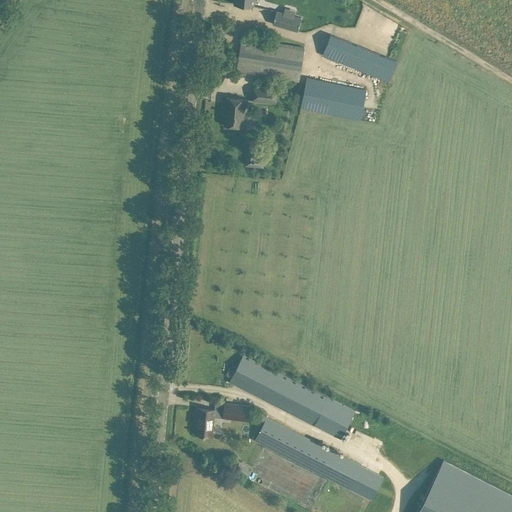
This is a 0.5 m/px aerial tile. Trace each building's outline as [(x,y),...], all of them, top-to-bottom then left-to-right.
[(276,11),(273,24),(297,31),(301,18),(276,11)] [(330,34),(322,55),(388,81),(396,61),(330,34)] [(304,48),(252,39),(242,37),(237,71),(246,73),(298,81),(304,48)] [(305,85),(300,108),(301,108),(360,120),(366,89),(306,76),(305,85)] [(254,85),(253,100),(275,102),(277,87),(254,85)] [(246,99),(236,98),(226,97),(225,111),(226,111),(225,125),(243,127),(246,99)] [(245,163),(244,165),(263,167),(265,155),(266,141),(247,139),(246,153),(245,163)] [(232,378),(230,382),(238,386),(314,425),(314,424),(341,438),(347,426),(355,411),(253,358),(244,354),(234,373),(232,378)] [(224,411),(223,418),(247,421),(247,419),(249,407),(249,406),(225,402),(224,411)] [(196,433),(212,435),(214,410),(198,408),(197,419),(198,419),(197,433),(196,433)] [(264,423),(255,440),(329,478),(371,500),(375,492),(383,477),(361,465),(264,415),(261,421),(264,423)] [(359,429),(357,433),(373,440),(375,436),(359,429)] [(511,511),(511,494),(444,459),(416,511),(511,511)] [(250,470),(239,463),(234,470),(245,478),(250,470)]
